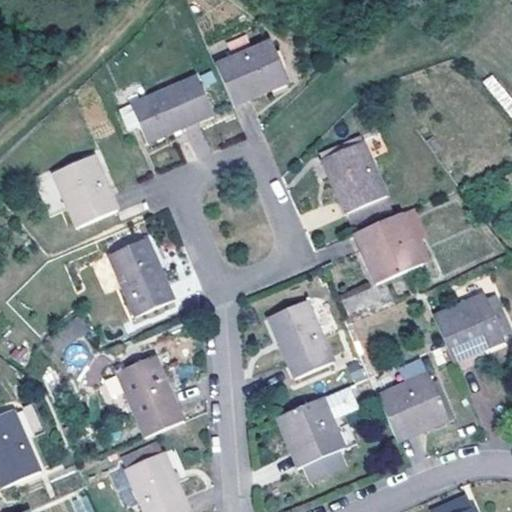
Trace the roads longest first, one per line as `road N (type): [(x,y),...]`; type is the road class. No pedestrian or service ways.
road 1 (residential): [(222,292),(185,207),(192,179),(232,160),(263,172),(291,238),(283,263)]
road 2 (residential): [(242,511),(222,292)]
road 3 (residential): [(511,464),(457,469),(354,511)]
